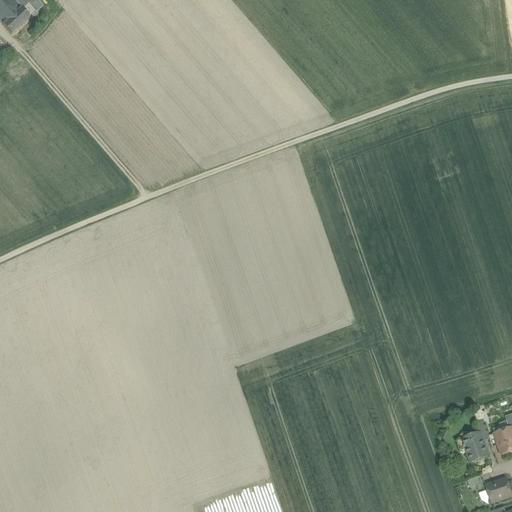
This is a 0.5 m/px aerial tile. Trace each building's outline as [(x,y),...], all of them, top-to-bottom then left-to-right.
[(0,0),(0,21),(3,25),(21,8),(13,0),(0,0)] [(28,3),(21,9),(21,8),(3,25),(11,35),(30,18),(29,17),(43,6),(37,0),(30,6),(28,3)] [(13,0),(21,8),(21,9),(28,3),(30,6),(37,0),(13,0)] [(484,423),(477,425),(480,434),(480,433),(483,442),(490,440),(489,437),(484,423)] [(511,428),(509,430),(503,432),(504,436),(496,439),(498,446),(502,456),(511,451),(511,428)] [(476,434),(473,435),(473,436),(462,440),(470,463),(474,462),(475,463),(477,462),(478,461),(481,460),(482,460),(485,459),(485,458),(488,457),(483,442),(480,433),(480,434),(477,435),(476,434)] [(494,435),(489,437),(490,440),(493,448),(498,446),(496,439),(494,435)] [(480,476),(467,481),(470,489),(483,484),(480,476)] [(506,480),(486,487),(492,503),(511,496),(506,480)]
